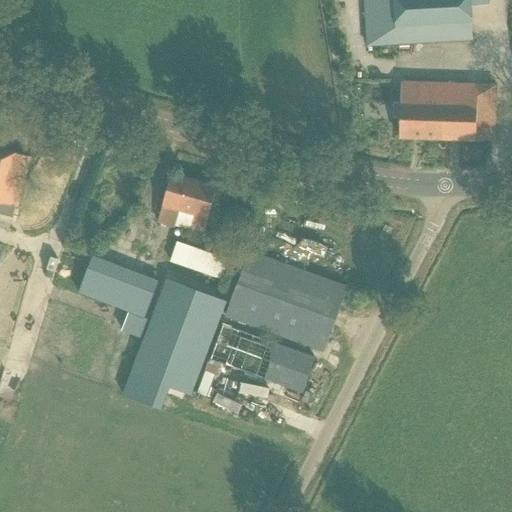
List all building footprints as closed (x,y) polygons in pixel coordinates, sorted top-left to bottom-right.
[(364,0),(366,26),(367,46),(473,40),(471,5),(487,4),(486,0),(364,0)] [(494,86),(401,83),(399,138),(492,141),(494,86)] [(0,202),(17,207),(30,158),(0,150),(0,202)] [(216,187),(171,174),(158,221),(190,230),(187,242),(200,246),(216,187)] [(229,258),(177,242),(170,262),(223,278),(229,258)] [(225,315),(324,351),(346,293),(348,293),(350,289),(249,252),(225,315)] [(118,309),(147,320),(158,291),(157,291),(161,281),(94,256),(82,287),(121,302),(118,309)] [(143,339),(130,376),(122,395),(148,406),(156,385),(189,398),(224,305),(204,299),(209,283),(168,270),(149,323),(126,314),(120,330),(143,339)] [(314,358),(222,325),(210,360),(302,393),(314,358)]
